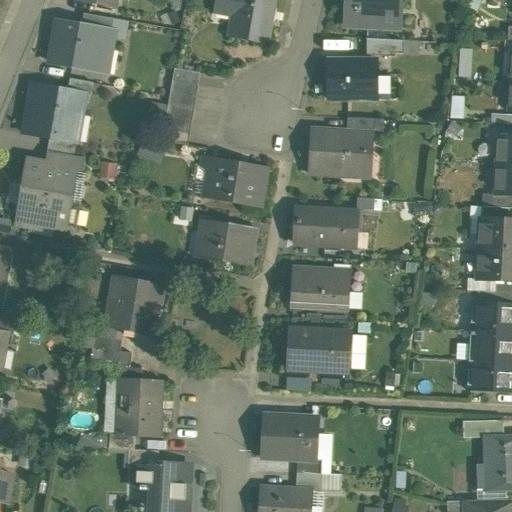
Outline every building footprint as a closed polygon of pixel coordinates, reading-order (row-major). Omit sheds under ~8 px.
[(76,0),(76,1),(115,8),(116,0),(76,0)] [(217,0),(212,28),(229,31),(228,37),(267,43),(274,0),(217,0)] [(346,0),(345,27),(382,30),(384,5),(400,6),(400,0),(346,0)] [(113,20),(84,15),(81,27),(101,30),(101,32),(105,32),(110,33),(113,20)] [(81,27),(57,23),(50,64),(98,73),(105,32),(101,32),(101,30),(81,27)] [(402,42),(366,40),(366,56),(390,57),(390,54),(402,55),(402,42)] [(418,43),(402,42),(402,55),(418,55),(418,43)] [(376,61),(327,62),(327,101),(377,101),(376,77),(376,61)] [(199,74),(174,70),(172,82),(197,86),(199,74)] [(389,77),(376,77),(377,101),(389,100),(389,77)] [(93,84),(70,80),(68,92),(85,95),(85,96),(91,97),(93,84)] [(197,86),(172,82),(170,94),(195,98),(197,86)] [(68,92),(37,86),(32,116),(26,115),(23,135),(49,139),(70,143),(71,142),(75,116),(81,117),(85,96),(85,95),(68,92)] [(195,98),(170,94),(168,106),(193,110),(195,98)] [(193,110),(168,106),(166,118),(191,122),(193,110)] [(191,122),(166,118),(164,129),(189,134),(191,122)] [(374,120),(347,119),(346,133),(368,134),(368,135),(374,135),(374,120)] [(189,134),(164,129),(162,141),(187,146),(189,134)] [(346,133),(311,131),(309,176),(366,179),(368,135),(368,134),(346,133)] [(511,137),(498,137),(496,167),(511,167),(511,137)] [(70,143),(49,139),(46,153),(56,155),(74,158),(77,143),(71,142),(70,143)] [(74,158),(56,155),(54,168),(54,169),(75,173),(74,173),(80,174),(83,159),(74,158)] [(266,171),(211,162),(205,197),(260,207),(266,171)] [(54,168),(29,163),(21,205),(25,206),(21,226),(41,229),(42,226),(56,228),(60,204),(68,206),(69,205),(74,173),(75,173),(54,169),(54,168)] [(511,167),(496,167),(494,197),(504,197),(511,197),(511,167)] [(371,210),(370,197),(355,198),(356,210),(371,210)] [(68,206),(60,204),(56,228),(64,230),(64,229),(74,231),(78,207),(69,205),(68,206)] [(504,209),(480,208),(480,220),(508,221),(509,209),(504,209)] [(356,213),(296,210),(295,245),(342,247),(343,233),(355,234),(356,213)] [(20,223),(0,219),(0,234),(18,237),(20,223)] [(511,221),(508,221),(480,220),(478,250),(511,251),(511,221)] [(256,230),(201,221),(199,233),(206,234),(202,258),(250,266),(256,230)] [(28,251),(0,246),(0,258),(9,260),(9,261),(25,264),(28,251)] [(511,251),(478,250),(477,280),(495,281),(511,281),(511,251)] [(0,258),(0,294),(3,295),(9,261),(9,260),(0,258)] [(349,272),(293,269),(290,307),(347,310),(349,272)] [(160,288),(115,280),(111,303),(156,311),(160,288)] [(511,281),(495,281),(495,293),(511,293),(511,281)] [(511,293),(495,293),(478,292),(477,304),(511,305),(511,293)] [(156,311),(111,303),(107,327),(152,335),(156,311)] [(511,305),(477,304),(471,303),(469,332),(511,334),(511,305)] [(15,324),(0,321),(0,334),(6,335),(6,337),(12,338),(15,324)] [(349,335),(290,332),(288,369),(347,372),(349,335)] [(511,334),(469,332),(468,363),(511,365),(511,334)] [(121,341),(94,337),(92,350),(102,352),(100,364),(120,366),(129,368),(131,355),(119,353),(121,341)] [(511,365),(468,363),(466,391),(511,393),(511,365)] [(142,369),(129,369),(129,368),(120,366),(119,380),(141,381),(142,369)] [(308,389),(308,378),(284,377),(283,389),(308,389)] [(141,381),(119,380),(117,435),(116,436),(134,437),(159,438),(162,382),(141,381)] [(317,419),(264,417),(262,460),(297,461),(315,462),(315,461),(317,419)] [(502,421),(462,422),(463,440),(485,439),(503,438),(502,421)] [(134,437),(116,436),(117,435),(111,434),(109,450),(128,451),(134,451),(134,437)] [(485,439),(487,492),(511,491),(511,438),(503,438),(485,439)] [(134,451),(128,451),(127,469),(133,470),(133,464),(158,465),(158,452),(134,451)] [(315,462),(297,461),(297,474),(322,475),(322,461),(315,461),(315,462)] [(158,465),(133,464),(133,470),(132,489),(160,491),(159,511),(187,511),(190,474),(182,474),(183,467),(158,465)] [(0,503),(8,505),(13,477),(0,474),(0,503)] [(322,475),(297,474),(296,490),(311,491),(321,492),(322,475)] [(341,476),(322,475),(321,492),(341,493),(341,476)] [(296,490),(260,488),(259,511),(310,511),(311,491),(296,490)] [(511,511),(511,503),(481,504),(480,511),(511,511)]
